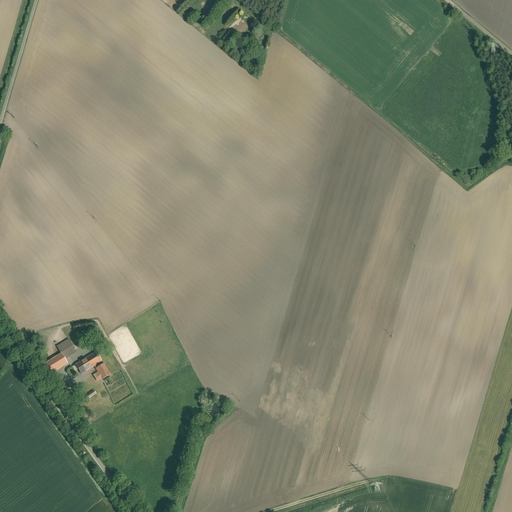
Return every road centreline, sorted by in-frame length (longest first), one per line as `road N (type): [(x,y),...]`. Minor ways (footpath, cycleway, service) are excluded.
road 1 (unclassified): [(0,324),(134,511)]
road 2 (unclassified): [(36,0),(0,122)]
